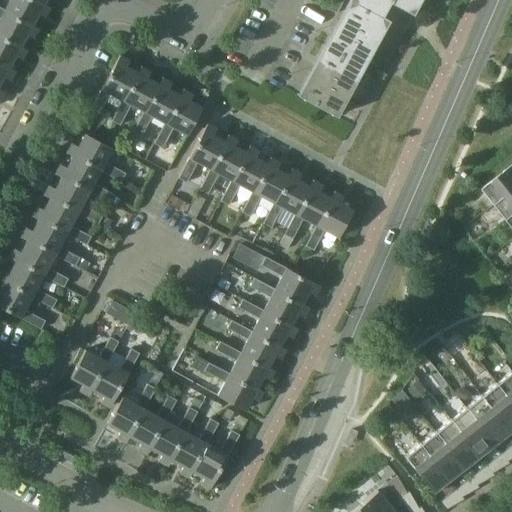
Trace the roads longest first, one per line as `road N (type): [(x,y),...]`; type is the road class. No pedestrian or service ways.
road 1 (tertiary): [(274,511),(499,0)]
road 2 (residential): [(0,193),(104,7),(121,4),(172,31),(189,31),(213,0)]
road 3 (residential): [(0,349),(41,372),(65,356),(126,245)]
